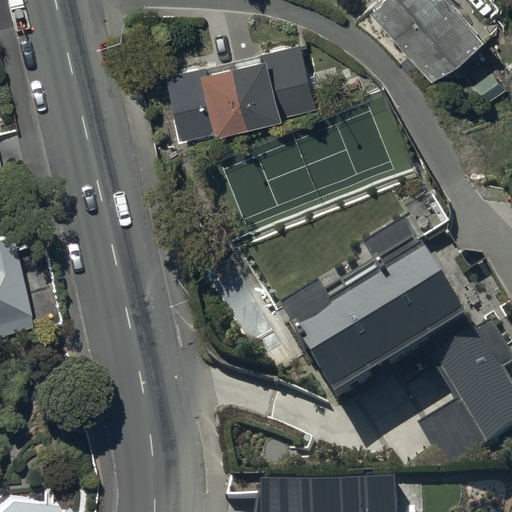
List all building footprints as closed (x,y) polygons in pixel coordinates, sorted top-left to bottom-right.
[(466,0),(369,0),(368,1),(432,69),(485,20),(466,0)] [(301,36),(168,64),(183,134),(221,126),(220,123),(315,103),(301,36)] [(323,281),(284,305),(341,396),(432,339),(439,350),(430,356),(457,399),(420,423),(447,467),(511,426),(511,377),(505,367),(511,362),(511,350),(493,320),(473,332),(464,317),(470,313),(427,245),(423,248),(417,238),(419,236),(407,217),(366,242),(377,259),(328,289),(323,281)] [(0,325),(34,318),(12,219),(0,222),(0,325)] [(417,377),(389,389),(395,404),(423,392),(417,377)] [(400,486),(258,483),(258,511),(411,511),(411,497),(400,486)] [(0,491),(0,511),(81,511),(82,499),(10,484),(0,491)]
